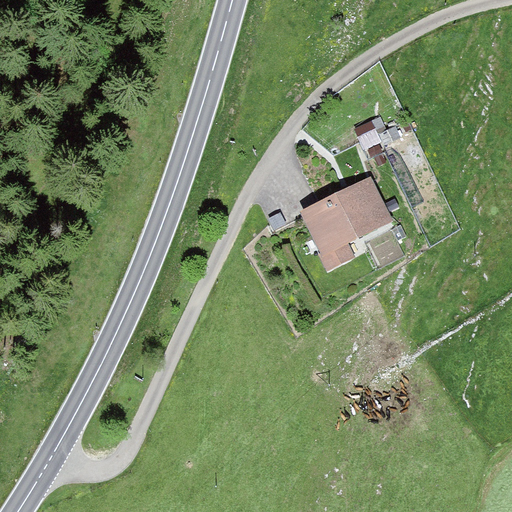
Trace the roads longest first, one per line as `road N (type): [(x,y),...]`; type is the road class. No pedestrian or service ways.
road 1 (track): [(503,0),(426,24),(292,120),(202,288),(136,445),(119,463),(91,473),(46,469)]
road 2 (secondary): [(253,0),(184,201),(20,511)]
